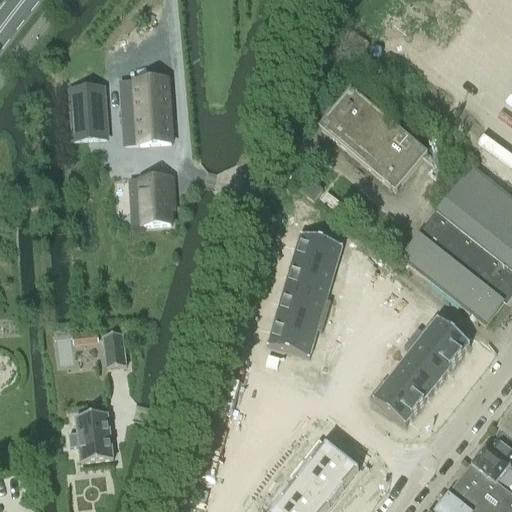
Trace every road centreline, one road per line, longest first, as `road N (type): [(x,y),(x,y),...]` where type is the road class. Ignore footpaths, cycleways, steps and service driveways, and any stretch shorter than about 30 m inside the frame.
road 1 (residential): [(158,511),(314,0)]
road 2 (residential): [(394,511),(511,361)]
